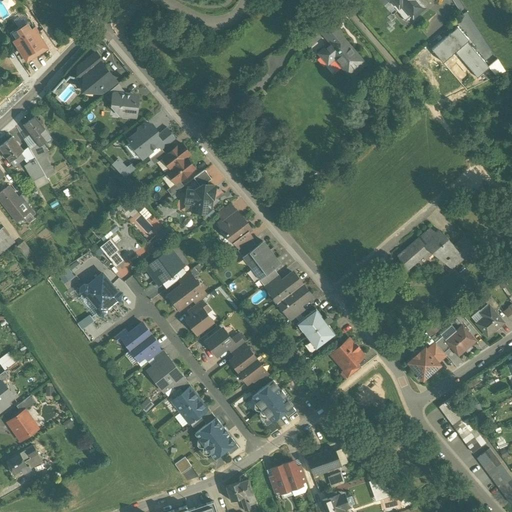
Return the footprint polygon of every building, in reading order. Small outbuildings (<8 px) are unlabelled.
[(7,8),(15,3),(13,0),(2,0),(7,8)] [(390,0),(394,4),(397,1),(412,19),(424,9),(417,0),(390,0)] [(24,13),(14,20),(19,27),(25,23),(26,21),(28,20),(24,13)] [(28,20),(26,21),(25,23),(19,27),(10,33),(19,48),(27,60),(46,48),(32,25),(32,23),(31,21),(28,20)] [(341,34),(331,22),(322,29),(332,41),(339,35),(341,34)] [(441,63),(454,52),(460,59),(462,57),(472,70),(471,71),(476,78),(489,67),(467,41),(468,41),(457,28),(431,51),(441,63)] [(339,35),(332,41),(317,53),(326,64),(333,59),(346,75),(362,62),(339,35)] [(27,60),(19,48),(14,51),(22,63),(27,60)] [(95,52),(78,65),(78,74),(86,75),(86,77),(84,77),(83,87),(85,90),(95,91),(96,86),(100,87),(101,88),(102,87),(103,84),(112,77),(111,76),(110,77),(103,69),(100,69),(99,69),(96,66),(99,64),(99,61),(101,60),(95,52)] [(504,72),(496,60),(490,64),(498,73),(504,72)] [(122,63),(113,69),(118,78),(128,72),(122,63)] [(112,77),(103,84),(102,87),(101,88),(106,93),(117,84),(112,77)] [(75,90),(62,78),(53,90),(65,101),(75,90)] [(124,91),(117,84),(104,95),(108,99),(112,100),(113,96),(116,93),(124,94),(124,91)] [(124,94),(116,93),(113,96),(112,100),(112,104),(119,105),(119,107),(121,107),(120,115),(130,116),(130,114),(136,114),(137,105),(136,104),(136,97),(134,97),(130,96),(129,94),(124,94)] [(45,129),(35,116),(23,126),(35,142),(38,146),(44,142),(45,141),(39,133),(45,129)] [(152,133),(151,130),(151,125),(144,123),(138,128),(138,130),(133,133),(133,134),(130,137),(129,139),(135,147),(140,148),(142,147),(145,151),(150,151),(158,145),(162,142),(157,135),(154,131),(152,133)] [(167,128),(157,135),(162,142),(158,145),(162,150),(176,139),(167,128)] [(23,151),(12,137),(0,146),(0,147),(10,161),(20,153),(23,151)] [(38,146),(35,142),(28,147),(36,159),(43,154),(49,150),(44,142),(38,146)] [(165,155),(163,157),(171,168),(186,157),(190,154),(181,143),(165,155)] [(23,151),(20,153),(24,158),(28,164),(36,159),(28,147),(23,151)] [(162,150),(150,158),(154,164),(163,157),(165,155),(162,150)] [(20,153),(10,161),(14,166),(24,158),(20,153)] [(132,162),(128,166),(119,157),(113,163),(125,177),(136,166),(132,162)] [(171,168),(167,171),(176,182),(179,180),(195,168),(186,157),(171,168)] [(28,164),(25,166),(34,182),(45,176),(36,159),(28,164)] [(211,179),(204,170),(194,178),(201,187),(203,185),(208,185),(208,181),(211,179)] [(183,186),(179,180),(176,182),(167,189),(171,195),(183,186)] [(9,185),(0,192),(0,199),(8,210),(21,200),(18,197),(9,185)] [(201,187),(195,192),(187,191),(186,203),(193,204),(192,211),(202,213),(202,212),(207,212),(210,209),(211,201),(209,201),(210,197),(212,198),(212,194),(214,194),(215,186),(208,185),(203,185),(201,187)] [(27,203),(30,200),(25,192),(21,195),(27,203)] [(21,200),(8,210),(18,222),(24,217),(30,212),(26,206),(24,205),(27,203),(21,195),(18,197),(21,200)] [(35,214),(28,205),(26,206),(30,212),(24,217),(28,223),(34,218),(33,216),(35,214)] [(234,211),(223,219),(227,225),(239,216),(234,211)] [(227,225),(226,226),(229,230),(225,234),(232,243),(247,231),(249,230),(245,225),(247,224),(240,215),(239,216),(227,225)] [(0,253),(15,241),(0,221),(0,253)] [(431,229),(404,252),(397,256),(404,269),(412,264),(416,260),(427,250),(432,249),(439,258),(444,255),(448,258),(446,259),(448,261),(450,260),(456,265),(463,258),(453,247),(452,244),(449,242),(448,239),(445,238),(444,235),(442,233),(441,234),(439,236),(431,229)] [(247,231),(233,242),(238,249),(251,240),(253,239),(247,231)] [(124,234),(115,239),(117,244),(127,240),(124,234)] [(474,249),(464,237),(453,247),(463,258),(474,249)] [(109,256),(117,250),(110,240),(101,247),(109,256)] [(238,249),(237,250),(242,257),(245,255),(244,255),(256,246),(251,240),(238,249)] [(33,252),(24,241),(17,246),(26,257),(33,252)] [(256,246),(244,255),(245,255),(253,266),(270,253),(262,241),(256,246)] [(170,248),(145,266),(159,285),(162,282),(176,273),(184,267),(170,248)] [(270,253),(253,266),(261,277),(273,268),(279,264),(270,253)] [(273,268),(261,277),(258,278),(264,285),(275,277),(278,275),(273,268)] [(180,279),(178,280),(181,285),(193,276),(189,271),(180,279)] [(118,292),(102,273),(88,285),(84,285),(81,287),(81,291),(83,294),(86,294),(98,308),(97,311),(100,314),(103,315),(106,312),(107,308),(117,300),(118,292)] [(176,273),(162,282),(166,288),(178,280),(180,279),(176,273)] [(280,282),(270,290),(271,292),(276,297),(279,295),(282,299),(300,286),(299,284),(296,284),(294,281),(296,280),(296,279),(292,274),(291,274),(280,282)] [(203,291),(193,276),(181,285),(169,294),(180,308),(192,299),(203,291)] [(275,277),(264,285),(269,293),(271,292),(270,290),(280,282),(275,277)] [(300,286),(282,299),(286,304),(284,306),(289,312),(289,313),(299,306),(309,298),(309,297),(305,291),(304,291),(302,292),(300,289),(301,287),(300,286)] [(203,291),(192,299),(195,304),(200,301),(207,295),(203,291)] [(499,307),(490,296),(484,301),(488,306),(493,311),(499,307)] [(195,304),(187,310),(191,315),(201,307),(202,308),(204,306),(200,301),(195,304)] [(511,304),(503,310),(507,317),(511,314),(511,304)] [(299,306),(289,313),(289,312),(287,314),(291,320),(302,311),(299,306)] [(488,306),(480,313),(484,317),(476,324),(487,337),(503,323),(493,311),(488,306)] [(191,315),(185,319),(196,334),(212,322),(202,308),(201,307),(191,315)] [(323,319),(315,309),(295,324),(315,350),(335,334),(327,323),(329,322),(325,317),(323,319)] [(129,333),(122,339),(130,349),(151,334),(142,323),(129,333)] [(444,340),(444,341),(449,347),(457,357),(475,341),(462,325),(444,340)] [(125,328),(114,337),(118,342),(122,339),(129,333),(125,328)] [(231,339),(223,329),(206,342),(216,355),(226,347),(233,342),(231,339)] [(151,334),(130,349),(139,360),(144,356),(158,345),(159,344),(151,334)] [(244,343),(237,334),(231,339),(233,342),(226,347),(231,353),(244,343)] [(444,340),(441,337),(434,343),(435,343),(443,353),(449,347),(444,341),(444,340)] [(353,346),(347,339),(333,352),(342,363),(339,365),(343,369),(345,371),(355,362),(362,357),(357,350),(354,345),(353,346)] [(244,343),(231,353),(235,358),(248,348),(244,343)] [(443,353),(435,343),(426,351),(437,363),(445,355),(443,353)] [(158,345),(144,356),(148,361),(154,356),(162,350),(158,345)] [(235,358),(231,361),(239,372),(256,359),(248,348),(235,358)] [(162,350),(154,356),(159,362),(168,355),(164,349),(162,350)] [(424,349),(408,363),(420,376),(425,377),(438,365),(437,363),(426,351),(424,349)] [(9,351),(0,357),(0,363),(5,370),(17,360),(9,351)] [(159,362),(148,371),(164,391),(172,384),(184,375),(182,373),(180,373),(170,359),(170,357),(168,355),(159,362)] [(256,359),(239,372),(248,383),(252,380),(265,370),(256,359)] [(355,362),(345,371),(343,369),(340,372),(341,373),(344,377),(345,379),(360,368),(355,362)] [(510,364),(503,367),(503,368),(504,367),(508,376),(507,377),(511,374),(511,368),(510,364),(510,365),(510,364)] [(0,373),(0,381),(2,380),(2,381),(9,376),(5,370),(0,373)] [(265,370),(252,380),(255,384),(268,374),(265,370)] [(184,375),(172,384),(176,390),(179,387),(188,381),(184,375)] [(2,380),(0,381),(0,410),(9,404),(7,401),(14,396),(2,381),(2,380)] [(188,381),(179,387),(182,392),(190,387),(192,386),(188,381)] [(281,390),(273,381),(253,396),(272,422),(283,414),(291,407),(293,406),(284,395),(286,395),(282,389),(281,390)] [(182,392),(173,400),(181,411),(198,398),(190,387),(182,392)] [(30,395),(16,406),(21,413),(24,411),(35,402),(30,395)] [(198,398),(181,411),(190,422),(200,415),(207,409),(206,408),(198,398)] [(484,444),(451,399),(438,409),(471,453),(484,444)] [(207,409),(200,415),(203,419),(212,412),(208,406),(206,408),(207,409)] [(291,407),(283,414),(287,419),(295,412),(291,407)] [(21,413),(9,421),(13,426),(10,427),(15,434),(18,431),(23,437),(36,428),(31,422),(33,421),(29,416),(28,417),(24,411),(21,413)] [(212,412),(203,419),(208,425),(217,418),(212,412)] [(208,425),(196,433),(215,459),(227,450),(237,443),(228,432),(224,426),(217,417),(208,425)] [(237,443),(227,450),(230,455),(240,448),(237,443)] [(33,444),(19,452),(24,461),(38,453),(33,444)] [(334,448),(324,452),(330,468),(340,465),(334,448)] [(511,501),(511,481),(488,449),(475,459),(509,504),(511,501)] [(19,452),(6,460),(14,474),(21,470),(23,473),(28,469),(24,461),(19,452)] [(324,452),(307,458),(313,474),(330,468),(324,452)] [(186,456),(175,464),(181,473),(192,466),(186,456)] [(293,461),(283,464),(291,489),(302,485),(301,483),(295,467),(293,461)] [(283,464),(272,468),(274,474),(280,491),(280,493),(291,489),(283,464)] [(301,465),(295,467),(301,483),(307,482),(301,465)] [(280,491),(274,474),(268,476),(274,493),(280,491)] [(248,479),(226,486),(231,501),(240,498),(245,511),(251,509),(250,505),(256,503),(248,479)] [(337,495),(322,500),(326,511),(342,511),(343,511),(342,509),(348,507),(344,498),(339,500),(337,495)] [(216,511),(213,502),(188,510),(188,511),(216,511)]
